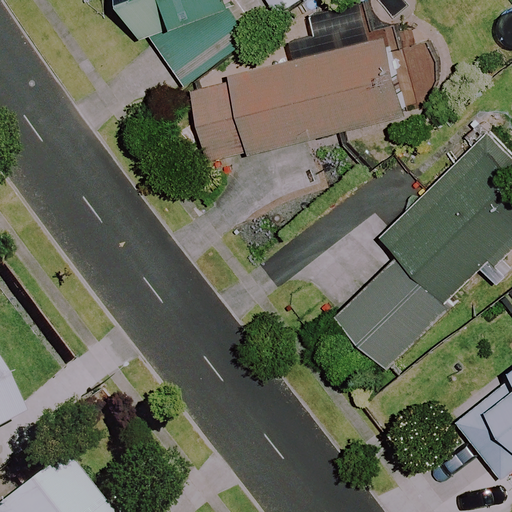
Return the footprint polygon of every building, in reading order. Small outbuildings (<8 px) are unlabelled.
[(116,0),(131,43),(240,7),(237,0),(116,0)] [(375,38),(366,1),(310,15),(313,30),(287,36),(293,58),(191,83),(210,164),(405,116),(386,36),(375,38)] [(511,247),(511,142),(499,128),(384,230),(407,256),(342,313),(390,366),(459,305),(453,299),(511,247)] [(511,381),(462,417),(508,481),(511,477),(511,381)] [(0,427),(18,418),(0,382),(0,427)] [(102,511),(61,459),(0,505),(0,511),(102,511)]
